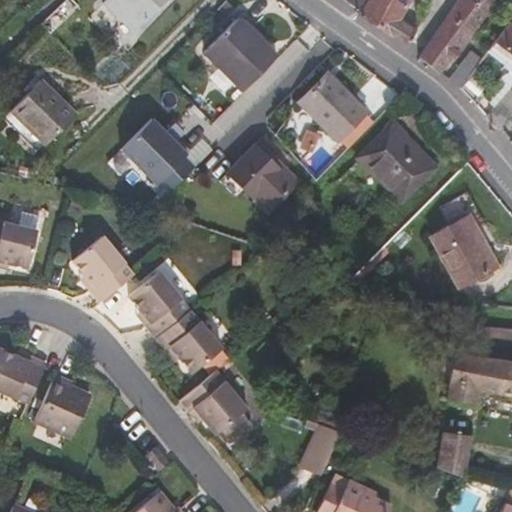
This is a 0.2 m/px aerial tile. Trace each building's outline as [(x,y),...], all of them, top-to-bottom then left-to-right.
[(137,0),(152,14),(166,0),(137,0)] [(348,0),(361,9),(365,0),(348,0)] [(365,0),(361,9),(406,44),(420,21),(403,11),(408,0),(365,0)] [(458,0),(421,55),(440,71),(497,0),(458,0)] [(205,54),(244,92),(278,57),(240,19),(205,54)] [(511,24),(510,24),(496,42),(511,53),(511,24)] [(511,53),(496,42),(489,51),(508,66),(509,68),(511,70),(511,53)] [(449,78),(461,87),(484,58),(472,49),(449,78)] [(299,103),(339,142),(367,113),(328,74),(299,103)] [(12,110),(46,144),(76,114),(42,79),(12,110)] [(483,95),(492,101),(501,90),(492,83),(483,95)] [(482,112),(496,129),(511,110),(511,99),(501,90),(492,101),(482,112)] [(150,112),(117,146),(154,183),(188,148),(150,112)] [(358,158),(402,203),(437,167),(393,123),(358,158)] [(268,213),(299,181),(285,167),(290,162),(265,137),(221,180),(236,195),(242,188),(268,213)] [(89,183),(111,162),(99,149),(77,169),(89,183)] [(116,200),(142,206),(144,198),(127,185),(125,190),(123,190),(122,193),(118,192),(116,200)] [(458,288),(496,266),(469,216),(430,237),(458,288)] [(0,259),(9,261),(27,266),(36,229),(0,220),(0,259)] [(99,303),(133,275),(102,236),(72,258),(85,273),(94,285),(88,289),(99,303)] [(0,267),(8,270),(9,261),(0,259),(0,267)] [(155,338),(189,310),(158,272),(129,295),(141,310),(150,320),(144,325),(155,338)] [(83,283),(88,289),(94,285),(85,273),(79,278),(83,283)] [(467,317),(469,304),(462,302),(457,313),(467,317)] [(139,319),(144,325),(150,320),(141,310),(136,314),(139,319)] [(221,349),(189,310),(155,338),(164,348),(170,344),(180,356),(193,373),(221,349)] [(511,329),(467,324),(466,337),(511,342),(511,329)] [(170,344),(164,348),(172,359),(174,361),(180,356),(170,344)] [(465,355),(511,360),(511,350),(466,344),(465,355)] [(0,391),(24,403),(41,367),(43,362),(28,355),(25,361),(12,355),(0,349),(0,391)] [(25,361),(28,355),(15,349),(12,355),(25,361)] [(511,360),(465,355),(453,353),(447,399),(477,404),(479,392),(511,396),(511,360)] [(24,403),(19,413),(55,430),(74,391),(54,382),(57,375),(52,373),(41,367),(24,403)] [(216,369),(179,400),(188,411),(194,406),(204,418),(202,420),(214,435),(225,426),(243,411),(247,407),(216,369)] [(194,406),(188,411),(198,423),(202,420),(204,418),(194,406)] [(243,411),(225,426),(234,436),(251,421),(243,411)] [(316,437),(321,425),(308,420),(303,431),(316,437)] [(324,470),(340,432),(321,425),(316,437),(305,462),(324,470)] [(459,477),(465,478),(472,436),(443,432),(437,468),(459,477)] [(154,472),(168,460),(153,441),(138,453),(143,459),(154,472)] [(348,480),(334,474),(330,483),(344,489),(348,480)] [(330,483),(317,511),(387,511),(391,505),(373,497),(375,492),(348,480),(344,489),(330,483)] [(130,511),(181,511),(177,507),(175,504),(169,509),(156,491),(130,511)]
